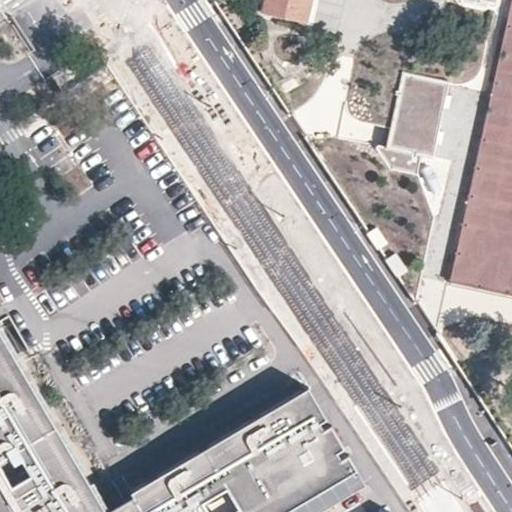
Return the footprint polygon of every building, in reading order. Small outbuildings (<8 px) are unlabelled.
[(261,0),(259,11),(305,23),(310,0),(261,0)] [(511,12),(450,279),(511,293),(511,12)] [(455,86),(411,76),(401,123),(399,132),(395,152),(380,149),(392,173),(423,179),(427,160),(439,162),(455,86)] [(511,298),(495,295),(491,311),(511,315),(511,298)] [(104,511),(0,335),(0,511),(104,511)] [(308,391),(132,496),(134,499),(141,511),(325,511),(366,488),(308,391)] [(141,511),(134,499),(111,511),(141,511)]
